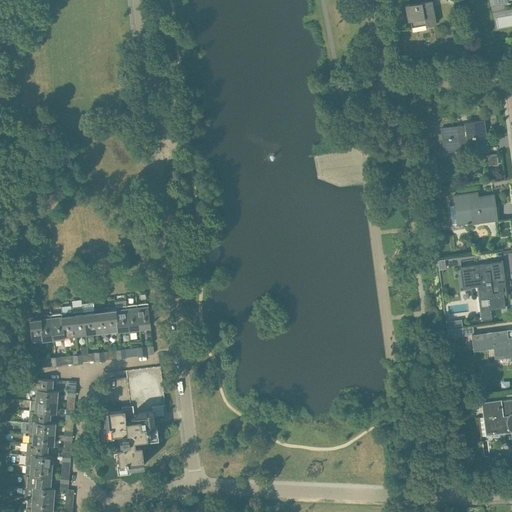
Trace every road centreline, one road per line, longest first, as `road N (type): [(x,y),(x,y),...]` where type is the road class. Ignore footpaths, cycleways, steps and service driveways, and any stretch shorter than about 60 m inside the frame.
road 1 (residential): [(197,477),(140,0)]
road 2 (residential): [(197,477),(208,486),(267,491),(511,493)]
road 3 (residential): [(508,73),(392,82),(369,0)]
